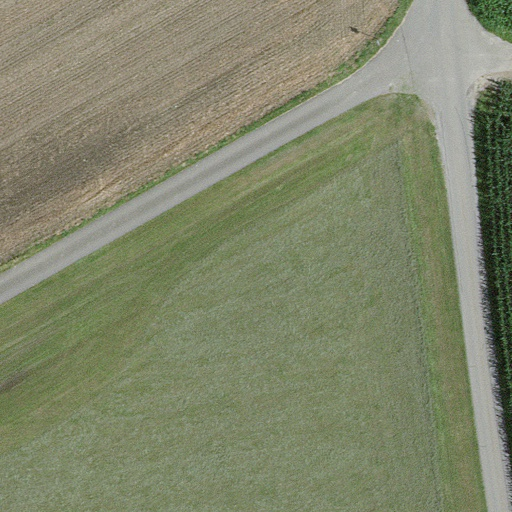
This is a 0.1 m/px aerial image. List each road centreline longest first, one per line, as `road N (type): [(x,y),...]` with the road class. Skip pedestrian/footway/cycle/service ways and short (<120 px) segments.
road 1 (track): [(511,68),(443,45),(0,300)]
road 2 (unclassified): [(439,0),(511,511)]
